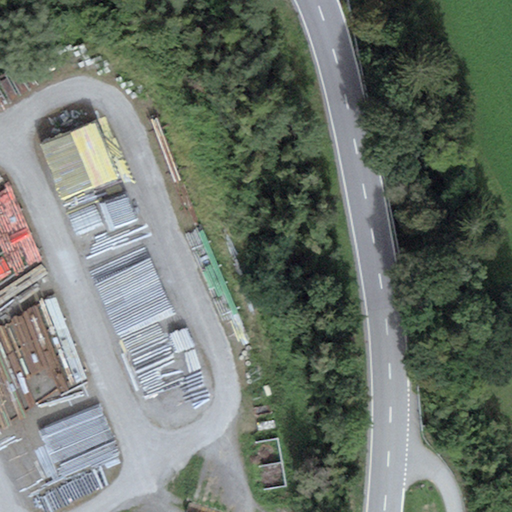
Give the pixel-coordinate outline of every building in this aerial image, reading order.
[(103,128),(44,155),(68,209),(127,183),(103,128)] [(0,284),(43,267),(12,193),(0,197),(0,284)] [(101,212),(110,239),(137,230),(128,203),(101,212)] [(150,243),(96,262),(118,322),(171,303),(150,243)] [(58,470),(116,449),(94,391),(70,400),(74,411),(41,423),(58,470)] [(260,451),(263,495),(284,493),(281,450),(260,451)]
